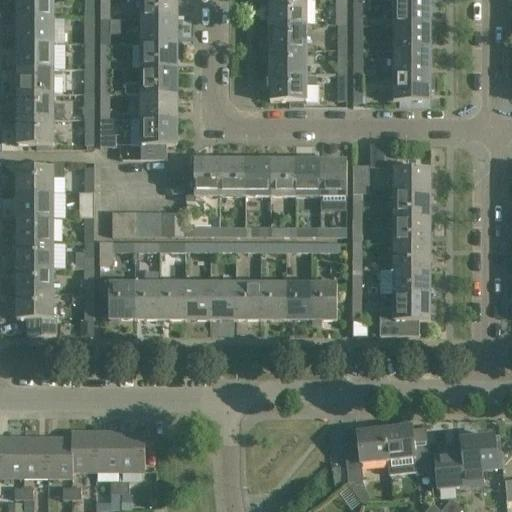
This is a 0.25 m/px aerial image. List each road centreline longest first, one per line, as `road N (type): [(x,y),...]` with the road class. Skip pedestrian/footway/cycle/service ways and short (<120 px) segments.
road 1 (residential): [(490,129),(235,129),(220,122),(211,102),(211,0)]
road 2 (residential): [(490,395),(490,129)]
road 3 (residential): [(490,395),(230,403)]
road 4 (residential): [(230,403),(0,398)]
road 5 (residential): [(490,129),(490,0)]
